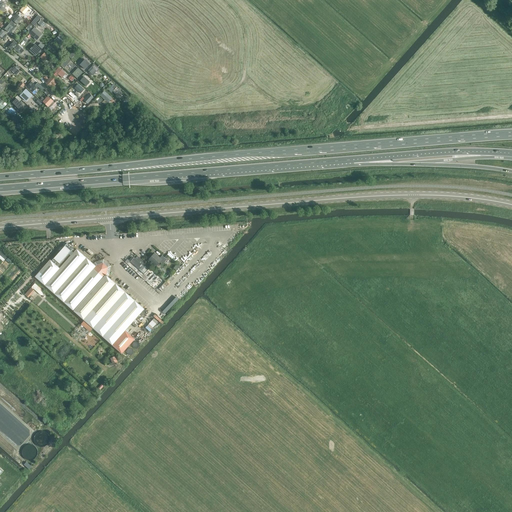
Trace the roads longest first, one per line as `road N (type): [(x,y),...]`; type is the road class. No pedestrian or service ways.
road 1 (trunk): [(511,134),(0,177)]
road 2 (secondary): [(511,205),(364,196),(107,218)]
road 3 (trunk): [(0,188),(354,159)]
road 4 (track): [(97,0),(107,52),(149,92),(194,104),(243,79),(247,38),(222,0)]
road 5 (trunk): [(354,159),(511,171)]
road 6 (trunk): [(354,159),(511,153)]
